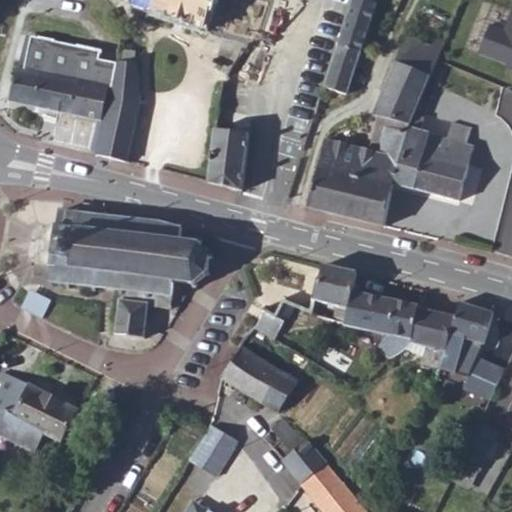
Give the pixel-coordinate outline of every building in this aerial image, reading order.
[(255,40),(267,5),(253,0),(132,0),(133,0),(157,9),(156,10),(210,30),(212,26),(234,34),(234,32),(255,40)] [(339,88),(352,93),(384,0),(358,0),(352,21),(330,85),(339,88)] [(511,4),(503,27),(476,16),(463,47),(511,66),(511,4)] [(103,33),(85,29),(80,47),(98,52),(103,33)] [(420,116),(452,45),(445,41),(440,47),(415,36),(413,36),(377,118),(379,129),(386,130),(390,118),(403,123),(401,128),(392,126),(383,154),(368,151),(350,218),(390,228),(401,185),(415,128),(420,116)] [(119,63),(31,44),(19,99),(107,119),(119,63)] [(144,52),(128,48),(103,155),(132,162),(145,107),(144,62),(142,61),(144,52)] [(434,120),(420,116),(415,128),(401,185),(469,200),(484,144),(477,142),(481,125),(462,120),(458,138),(431,131),(434,120)] [(245,136),(229,131),(220,129),(212,183),(238,190),(248,143),(249,137),(245,136)] [(350,218),(368,151),(329,143),(312,210),(342,217),(350,218)] [(82,214),(67,212),(57,284),(74,287),(73,291),(79,291),(79,287),(98,290),(98,294),(104,294),(104,291),(125,293),(122,338),(151,340),(156,310),(177,310),(181,285),(197,287),(200,291),(203,290),(201,285),(208,278),(212,279),(212,274),(210,273),(211,263),(214,264),(214,258),(210,258),(206,251),(208,247),(205,244),(203,247),(184,244),(185,230),(160,223),(139,221),(140,218),(133,217),(132,220),(111,218),(112,214),(105,214),(104,216),(88,214),(88,211),(82,211),(82,214)] [(348,321),(355,291),(359,275),(328,266),(324,280),(317,310),(316,313),(348,321)] [(393,359),(407,345),(413,340),(421,307),(401,301),(355,291),(348,321),(347,323),(386,334),(379,347),(393,359)] [(422,364),(442,369),(460,303),(461,300),(447,296),(443,313),(421,307),(413,340),(407,345),(424,356),(422,364)] [(460,303),(442,369),(455,372),(466,339),(486,344),(496,313),(479,306),(460,303)] [(226,377),(240,385),(282,411),(301,379),(245,346),(228,374),(226,377)] [(460,391),(488,404),(496,386),(502,375),(475,362),(460,391)] [(0,404),(0,436),(14,445),(40,458),(50,437),(68,446),(85,413),(14,376),(0,404)] [(287,460),(306,483),(331,463),(311,440),(309,440),(301,430),(298,432),(287,418),(280,423),(277,426),(297,451),(287,460)] [(212,430),(194,461),(220,477),(244,438),(218,422),(212,430)] [(478,425),(460,462),(480,471),(497,436),(478,425)] [(306,483),(328,511),(370,511),(371,511),(364,503),(331,463),(306,483)]
